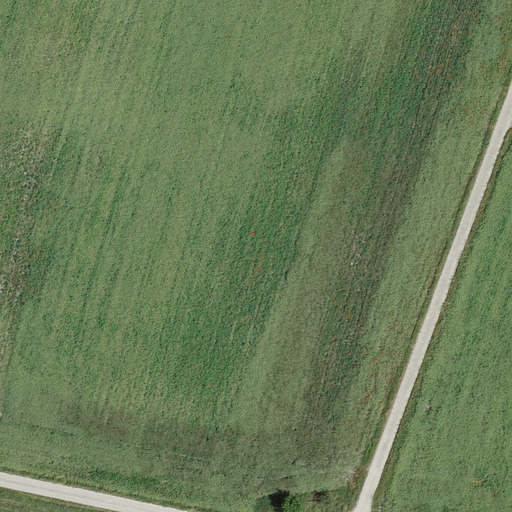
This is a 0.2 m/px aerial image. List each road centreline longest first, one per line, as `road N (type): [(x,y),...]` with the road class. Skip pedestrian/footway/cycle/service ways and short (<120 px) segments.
road 1 (track): [(360,511),(511,96)]
road 2 (unclassified): [(158,511),(0,474)]
